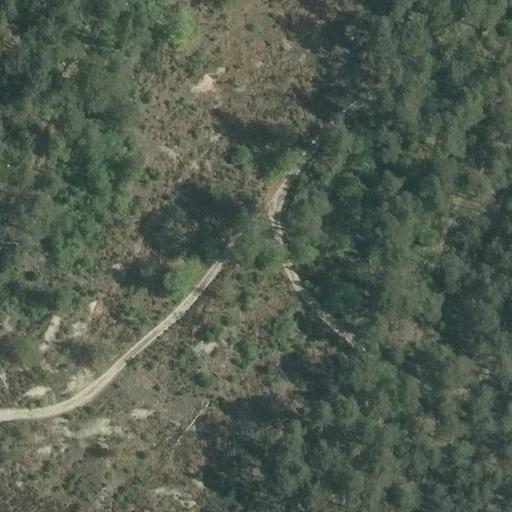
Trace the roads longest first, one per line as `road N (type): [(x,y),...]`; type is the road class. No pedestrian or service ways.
road 1 (track): [(0,417),(78,402),(97,388),(178,316),(368,97),(460,28),(481,0)]
road 2 (track): [(262,218),(304,297),(383,365),(448,398),(472,392),(490,370),(511,367)]
